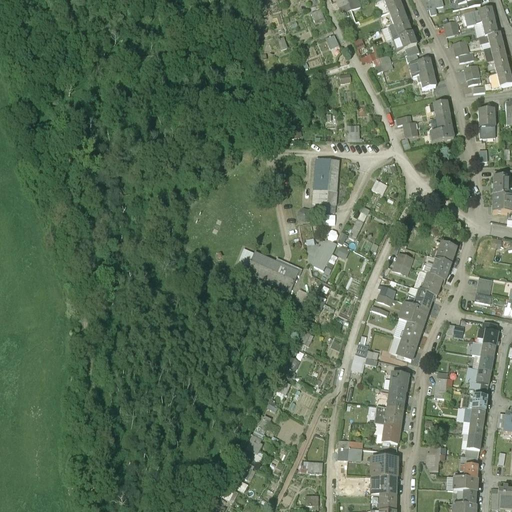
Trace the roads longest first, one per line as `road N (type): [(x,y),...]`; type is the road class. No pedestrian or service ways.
road 1 (track): [(97,511),(79,276),(0,14)]
road 2 (residential): [(447,313),(422,372),(409,511)]
road 3 (residential): [(461,104),(473,152),(475,226)]
